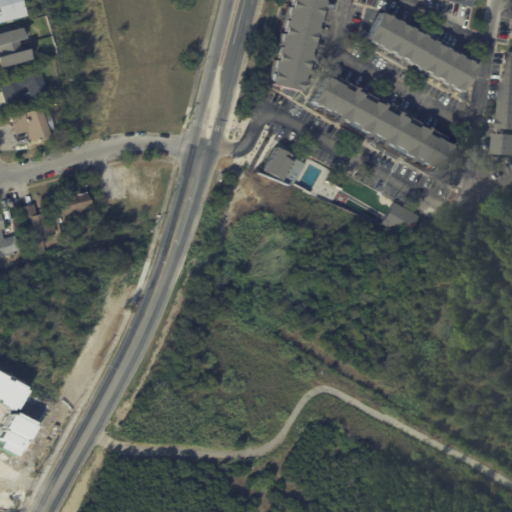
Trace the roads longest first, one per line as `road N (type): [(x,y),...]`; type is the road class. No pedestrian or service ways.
road 1 (secondary): [(41,511),(130,350),(184,204)]
road 2 (secondary): [(227,0),(194,131),(201,149),(215,135),(249,0)]
road 3 (residential): [(0,180),(141,139),(201,149)]
